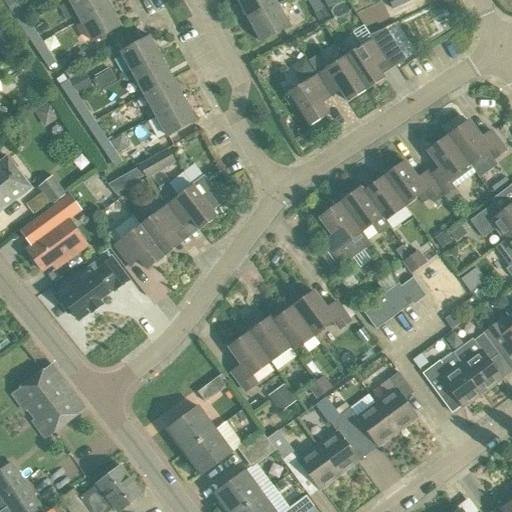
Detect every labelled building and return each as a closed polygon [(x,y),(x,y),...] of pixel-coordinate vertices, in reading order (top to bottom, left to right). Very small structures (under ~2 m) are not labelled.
[(83,20),(109,5),(106,0),(68,0),(69,0),(80,21),(83,20)] [(250,22),(278,7),(274,0),(239,0),(238,1),(250,22)] [(317,0),(307,0),(314,13),(323,8),(317,0)] [(387,0),(393,11),(413,1),(412,0),(387,0)] [(21,28),(29,22),(16,3),(19,2),(18,1),(15,3),(8,8),(21,28)] [(83,20),(80,21),(92,42),(121,26),(109,5),(83,20)] [(278,7),(250,22),(261,43),(290,28),(278,7)] [(370,34),(392,25),(384,8),(363,18),(370,34)] [(34,47),(42,42),(29,22),(21,28),(34,47)] [(131,74),(160,58),(148,37),(119,53),(131,74)] [(12,39),(0,47),(0,51),(2,55),(17,46),(12,39)] [(344,58),(366,91),(384,79),(377,68),(386,62),(372,40),(344,58)] [(42,42),(34,47),(48,68),(56,62),(42,42)] [(143,95),(172,79),(160,58),(131,74),(143,95)] [(347,103),(366,91),(344,58),(317,75),(331,98),(340,92),(347,103)] [(77,78),(82,93),(97,88),(92,73),(77,78)] [(322,104),(331,98),(317,75),(289,94),(310,127),(329,115),(322,104)] [(155,117),(184,101),(172,79),(143,95),(155,117)] [(74,107),(82,102),(67,80),(59,86),(74,107)] [(184,101),(155,117),(161,127),(153,131),(157,138),(165,134),(167,138),(195,122),(184,101)] [(87,127),(95,122),(82,102),(74,107),(87,127)] [(100,147),(109,142),(95,122),(87,127),(100,147)] [(449,138),(471,166),(490,152),(496,160),(507,152),(493,132),(482,140),(470,123),(449,138)] [(122,135),(111,141),(117,153),(128,147),(122,135)] [(455,187),(475,173),(471,166),(449,138),(429,153),(441,169),(431,176),(431,177),(443,193),(442,193),(445,197),(456,189),(455,187)] [(100,147),(113,166),(121,161),(109,142),(100,147)] [(147,179),(175,162),(167,148),(138,165),(147,179)] [(0,212),(31,188),(7,157),(0,162),(0,212)] [(431,177),(431,176),(428,172),(418,179),(407,164),(386,179),(407,207),(418,198),(422,203),(427,199),(430,202),(442,193),(443,193),(431,177)] [(51,205),(66,194),(52,176),(37,187),(51,205)] [(166,206),(182,227),(191,220),(199,231),(216,217),(211,211),(223,202),(204,177),(192,186),(166,206)] [(112,179),(98,184),(111,214),(124,208),(112,179)] [(366,194),(383,218),(386,222),(407,207),(386,179),(366,194)] [(80,194),(88,210),(102,203),(95,188),(80,194)] [(383,218),(366,194),(362,189),(341,205),(362,233),(372,226),(379,234),(388,227),(382,219),(383,218)] [(506,242),(511,237),(511,206),(502,215),(493,203),(470,221),(483,238),(496,228),(506,242)] [(57,204),(20,232),(30,246),(25,250),(42,274),(53,266),(55,269),(77,253),(87,245),(84,241),(70,221),(57,204)] [(343,247),(362,233),(341,205),(321,219),(334,236),(324,243),(338,263),(349,255),(343,247)] [(173,234),(182,227),(166,206),(140,225),(164,257),(181,244),(173,234)] [(147,270),(164,257),(140,225),(114,246),(130,267),(139,260),(147,270)] [(456,242),(467,234),(460,225),(449,233),(456,242)] [(418,250),(410,256),(419,268),(427,262),(418,250)] [(78,278),(54,296),(68,315),(71,312),(78,322),(104,302),(101,298),(106,294),(108,296),(113,292),(113,293),(130,281),(112,256),(105,261),(93,270),(91,267),(78,278)] [(419,268),(410,256),(402,262),(411,274),(419,268)] [(479,293),(493,278),(480,265),(465,280),(479,293)] [(357,283),(348,270),(338,277),(348,290),(357,283)] [(401,286),(412,303),(412,302),(414,305),(425,295),(412,278),(401,286)] [(412,303),(401,286),(400,286),(397,282),(385,290),(401,311),(412,303)] [(389,320),(401,311),(385,290),(380,293),(383,298),(377,303),(389,320)] [(294,308),(316,337),(335,323),(340,330),(352,321),(338,302),(327,310),(315,293),(294,308)] [(494,309),(502,310),(507,305),(500,296),(490,303),(494,309)] [(376,329),(389,320),(377,303),(364,313),(376,329)] [(462,305),(442,319),(452,332),(471,317),(462,305)] [(294,353),(316,337),(294,308),(274,323),(273,323),(292,348),(291,349),(294,353)] [(273,323),(274,323),(271,319),(251,334),(272,363),(291,349),(292,348),(273,323)] [(501,319),(485,331),(511,367),(511,330),(510,331),(508,328),(501,319)] [(463,366),(484,394),(504,379),(491,362),(500,355),(485,334),(483,335),(477,327),(469,334),(473,340),(454,354),(463,366)] [(371,339),(363,328),(355,333),(363,344),(371,339)] [(252,377),(272,363),(251,334),(230,349),(242,365),(232,373),(246,392),(257,384),(252,377)] [(428,363),(421,354),(412,360),(419,369),(428,363)] [(484,394),(463,366),(453,354),(442,362),(442,361),(424,374),(441,398),(451,391),(464,408),(484,394)] [(45,439),(85,409),(52,365),(12,395),(45,439)] [(377,404),(398,433),(417,419),(404,401),(414,393),(399,373),(388,380),(396,390),(377,404)] [(221,375),(198,392),(205,403),(229,385),(221,375)] [(315,381),(324,393),(332,388),(323,375),(315,381)] [(316,399),(324,393),(315,381),(307,387),(316,399)] [(287,411),(300,400),(288,386),(275,397),(287,411)] [(329,423),(339,415),(326,397),(315,405),(328,423),(329,423)] [(398,433),(377,404),(365,413),(357,402),(339,415),(355,437),(365,429),(378,447),(398,433)] [(184,452),(215,429),(198,406),(167,429),(184,452)] [(345,444),(355,437),(339,415),(329,423),(337,433),(318,447),(339,476),(358,462),(345,444)] [(226,421),(215,429),(184,452),(201,475),(237,448),(242,444),(242,443),(226,421)] [(242,444),(237,448),(244,458),(268,440),(260,430),(242,443),(242,444)] [(268,440),(244,458),(251,468),(275,451),(274,449),(268,440)] [(339,476),(318,447),(299,461),(289,448),(288,448),(284,442),(274,449),(275,451),(296,479),(306,472),(319,490),(339,476)] [(116,511),(119,511),(142,495),(120,466),(95,484),(96,485),(79,498),(89,511),(107,511),(113,508),(116,511)] [(227,511),(236,511),(262,494),(245,471),(214,493),(227,511)] [(0,485),(0,499),(8,511),(33,511),(42,507),(19,473),(0,485)] [(275,511),(262,494),(236,511),(275,511)] [(305,511),(314,506),(306,495),(283,511),(305,511)] [(511,511),(511,501),(501,510),(502,511),(511,511)]
